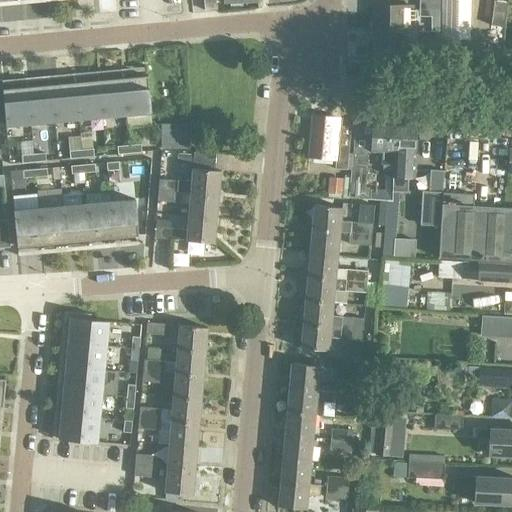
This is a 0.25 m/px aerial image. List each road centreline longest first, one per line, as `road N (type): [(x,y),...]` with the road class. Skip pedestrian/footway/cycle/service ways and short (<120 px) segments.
road 1 (residential): [(304,49),(249,23),(0,48)]
road 2 (residential): [(243,511),(264,275)]
road 3 (residential): [(264,275),(279,106),(304,49)]
road 4 (residential): [(40,290),(264,275)]
road 5 (residential): [(18,511),(40,290)]
